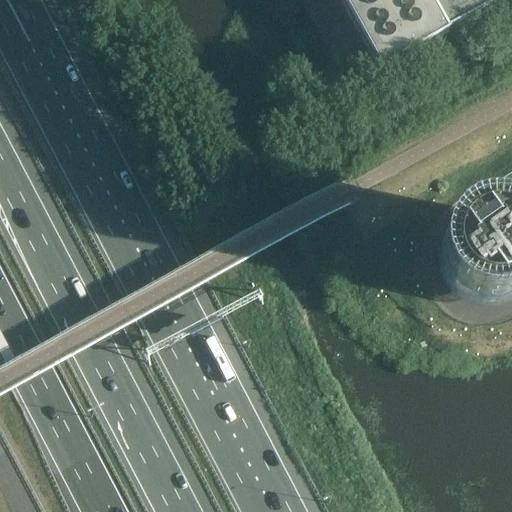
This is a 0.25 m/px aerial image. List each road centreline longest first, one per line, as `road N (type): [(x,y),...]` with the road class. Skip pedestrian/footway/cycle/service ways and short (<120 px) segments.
road 1 (motorway): [(273,511),(6,0)]
road 2 (motorway): [(179,511),(0,160)]
road 3 (motorway): [(0,303),(110,511)]
